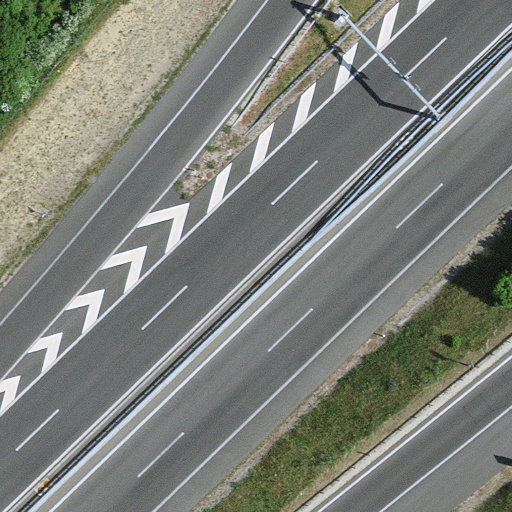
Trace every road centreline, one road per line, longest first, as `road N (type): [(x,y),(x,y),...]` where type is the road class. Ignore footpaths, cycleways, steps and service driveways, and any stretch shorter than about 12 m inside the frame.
road 1 (motorway): [(482,0),(0,464)]
road 2 (motorway): [(104,511),(511,119)]
road 3 (motorway): [(290,0),(0,351)]
road 4 (motorway): [(360,511),(511,391)]
